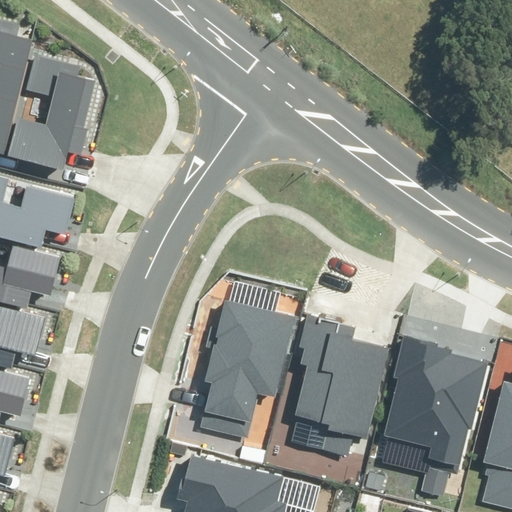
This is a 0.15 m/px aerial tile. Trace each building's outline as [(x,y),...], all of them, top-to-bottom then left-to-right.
[(0,142),(9,145),(38,30),(25,27),(27,19),(0,11),(0,56),(3,57),(0,66),(0,142)] [(23,109),(14,147),(70,161),(74,146),(86,148),(93,120),(87,118),(98,74),(85,71),(88,62),(37,50),(28,86),(51,91),(45,114),(23,109)] [(0,171),(0,226),(46,238),(50,223),(69,228),(79,189),(30,177),(25,197),(9,193),(13,175),(0,171)] [(0,292),(30,300),(34,285),(53,290),(62,251),(13,239),(8,259),(0,256),(0,292)] [(0,355),(17,359),(21,345),(40,349),(49,310),(0,298),(0,299),(0,355)] [(0,418),(3,419),(7,404),(26,409),(35,370),(11,363),(0,360),(0,418)] [(0,466),(8,468),(18,429),(0,424),(0,466)] [(192,490),(186,511),(284,511),(289,494),(281,492),(287,470),(196,446),(185,488),(192,490)]
